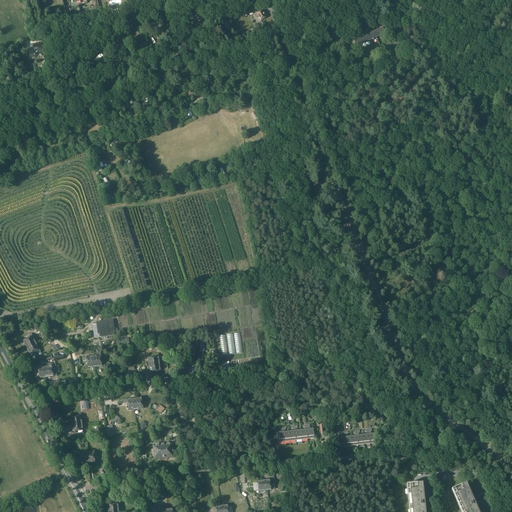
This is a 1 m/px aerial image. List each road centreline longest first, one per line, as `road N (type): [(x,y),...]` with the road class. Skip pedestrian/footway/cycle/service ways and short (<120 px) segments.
road 1 (unclassified): [(511,467),(398,375),(268,0)]
road 2 (track): [(0,175),(288,53)]
road 3 (residential): [(193,474),(176,394),(166,382),(35,400)]
road 4 (secondary): [(75,490),(0,345)]
road 5 (residential): [(277,464),(411,449)]
road 6 (track): [(130,291),(259,271)]
